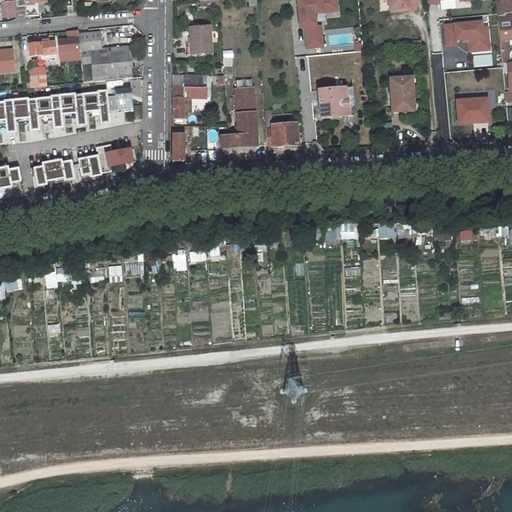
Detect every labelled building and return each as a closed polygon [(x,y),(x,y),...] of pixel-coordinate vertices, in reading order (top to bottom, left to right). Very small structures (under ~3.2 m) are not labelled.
[(25,0),(20,0),(16,1),(18,17),(27,16),(25,0)] [(37,3),(44,2),(47,2),(46,0),(25,0),(27,16),(38,14),(38,13),(37,3)] [(300,0),(302,29),(306,28),(307,49),(325,47),(324,25),(321,25),(320,14),(328,13),(327,0),(300,0)] [(327,0),(328,13),(341,12),(339,0),(327,0)] [(406,11),(415,10),(413,0),(386,0),(388,10),(406,8),(406,11)] [(494,0),(496,16),(511,14),(511,11),(502,12),(501,0),(494,0)] [(501,0),(502,12),(511,11),(511,7),(511,0),(501,0)] [(511,14),(496,16),(498,40),(506,39),(511,38),(511,14)] [(480,28),(480,22),(443,25),(445,47),(455,46),(455,41),(462,40),(466,40),(466,42),(467,47),(482,46),(480,28)] [(208,25),(189,27),(190,40),(186,41),(187,54),(211,52),(208,25)] [(482,46),(467,47),(467,52),(488,51),(486,27),(480,28),(482,46)] [(79,40),(79,33),(79,30),(69,31),(70,41),(79,40)] [(102,49),(100,32),(88,33),(79,33),(79,40),(80,50),(81,63),(90,62),(92,81),(130,77),(128,46),(102,49)] [(508,62),(506,39),(498,40),(501,63),(508,62)] [(28,44),(29,57),(38,56),(38,61),(46,60),(46,58),(47,58),(47,55),(55,54),(54,42),(49,42),(49,40),(40,41),(41,43),(28,44)] [(79,40),(70,41),(60,41),(60,51),(80,50),(79,40)] [(13,49),(0,51),(0,72),(15,70),(13,49)] [(80,53),(80,50),(60,51),(61,60),(73,59),(73,53),(80,53)] [(233,75),(233,58),(223,57),(223,74),(233,75)] [(324,78),(338,77),(337,60),(323,61),(324,78)] [(205,74),(183,74),(183,86),(172,86),(173,118),(184,118),(183,97),(205,96),(205,74)] [(413,109),(411,76),(390,77),(391,102),(401,101),(402,110),(413,109)] [(254,86),(253,79),(237,80),(237,87),(254,86)] [(347,115),(347,118),(351,118),(349,105),(347,105),(345,87),(317,90),(320,117),(347,115)] [(349,105),(353,104),(352,87),(345,87),(347,105),(349,105)] [(132,111),(130,88),(114,89),(115,95),(106,96),(106,90),(82,93),(82,94),(74,94),(74,93),(35,98),(35,99),(27,99),(27,98),(0,101),(0,125),(5,125),(6,133),(15,132),(14,124),(28,123),(29,130),(39,129),(38,122),(52,120),(53,128),(62,127),(61,119),(75,118),(76,125),(85,124),(85,117),(99,115),(100,123),(109,122),(108,110),(123,109),(123,112),(132,111)] [(222,148),(228,148),(256,145),(252,88),(235,90),(238,135),(221,137),(222,148)] [(457,101),(458,122),(473,121),(473,123),(488,122),(487,99),(457,101)] [(402,110),(401,101),(391,102),(392,111),(402,110)] [(271,128),(265,129),(266,146),(273,145),(273,146),(297,144),(296,123),(286,124),(285,121),(281,121),(281,124),(271,125),(271,128)] [(183,160),(183,133),(172,133),(172,160),(183,160)] [(97,155),(78,158),(81,176),(90,174),(90,177),(101,174),(101,173),(112,171),(111,165),(132,161),(129,149),(112,152),(110,144),(95,147),(97,155)] [(73,165),(72,160),(62,162),(61,159),(41,162),(42,166),(30,168),(31,172),(34,172),(37,186),(47,184),(46,181),(63,178),(64,181),(75,179),(72,165),(73,165)] [(0,188),(12,186),(11,183),(8,169),(8,166),(0,167),(0,188)] [(8,169),(11,183),(21,181),(18,167),(8,169)] [(378,224),(379,239),(398,238),(397,222),(378,224)] [(359,238),(358,223),(329,225),(330,239),(359,238)] [(511,225),(500,226),(500,237),(510,237),(510,245),(511,244),(511,225)] [(473,231),(460,231),(461,244),(473,243),(473,231)] [(296,264),(296,276),(304,276),(303,263),(296,264)] [(109,266),(110,283),(124,282),(122,265),(109,266)] [(57,269),(59,285),(74,283),(72,267),(57,269)] [(91,282),(105,281),(104,267),(90,268),(91,282)] [(0,298),(6,298),(5,293),(24,289),(21,277),(0,280),(0,298)]
